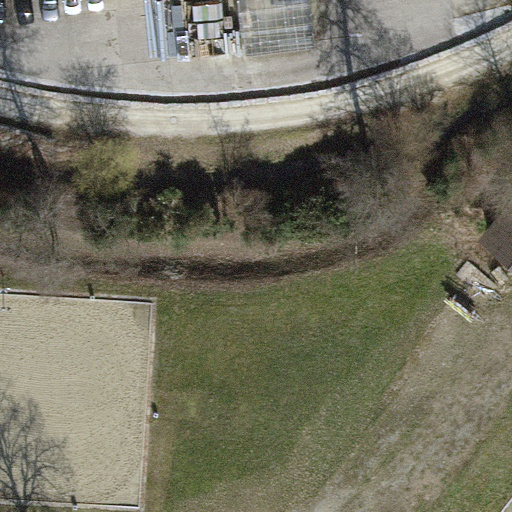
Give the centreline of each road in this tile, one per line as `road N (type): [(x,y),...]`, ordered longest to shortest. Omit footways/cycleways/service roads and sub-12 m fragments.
road 1 (track): [(511,30),(317,106),(217,117),(72,106),(0,86)]
road 2 (track): [(325,511),(502,318)]
